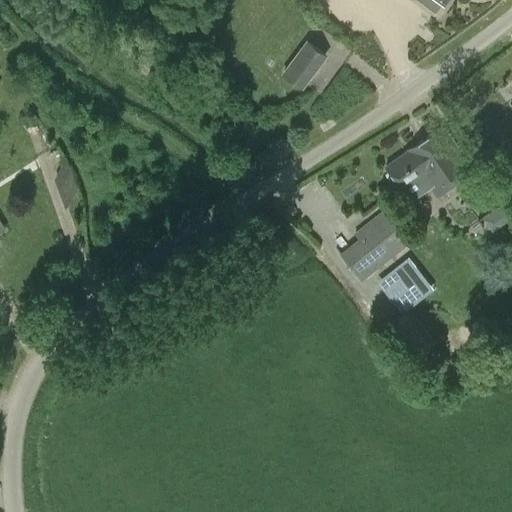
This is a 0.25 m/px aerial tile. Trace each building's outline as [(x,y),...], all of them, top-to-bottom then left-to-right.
[(421,0),(435,10),(442,1),(444,3),(446,0),(421,0)] [(307,40),(283,72),(301,85),(325,54),(307,40)] [(473,167),(442,125),(385,165),(402,189),(423,175),(436,194),(473,167)] [(63,198),(81,190),(68,163),(51,170),(63,198)] [(496,199),(502,194),(491,179),(485,183),(496,199)] [(511,216),(511,213),(505,203),(483,218),(492,231),(511,216)] [(362,281),(411,242),(385,209),(354,233),(359,238),(340,253),(362,281)] [(399,310),(433,289),(412,254),(377,276),(399,310)] [(390,323),(414,357),(429,346),(406,312),(390,323)]
